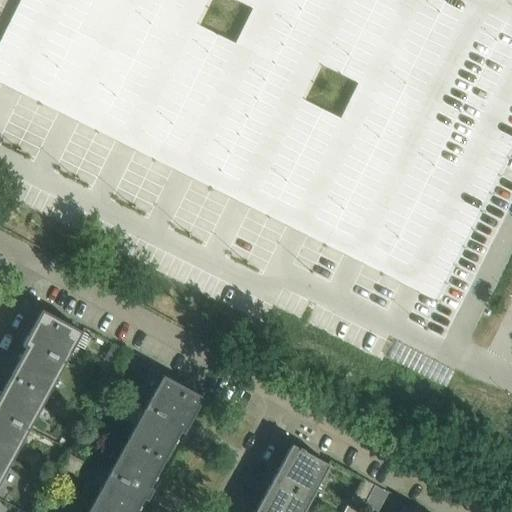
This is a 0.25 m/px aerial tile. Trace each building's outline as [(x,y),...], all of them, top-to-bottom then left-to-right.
[(511,0),(14,0),(0,29),(0,85),(11,90),(67,118),(125,147),(182,175),(239,203),(296,231),(354,260),(411,288),(439,302),(511,155),(511,0)] [(46,397),(82,331),(42,309),(22,346),(25,348),(9,377),(46,397)] [(202,396),(162,374),(126,440),(166,463),(202,396)] [(0,457),(10,463),(46,397),(9,377),(0,392),(0,457)] [(99,511),(139,511),(153,488),(166,463),(126,440),(90,507),(99,511)] [(302,511),(329,464),(291,443),(255,510),(258,511),(302,511)] [(0,480),(10,463),(0,457),(0,480)] [(361,507),(374,484),(363,478),(351,502),(361,507)]
